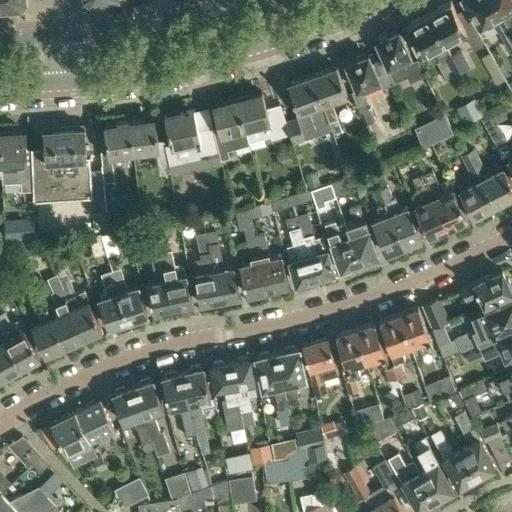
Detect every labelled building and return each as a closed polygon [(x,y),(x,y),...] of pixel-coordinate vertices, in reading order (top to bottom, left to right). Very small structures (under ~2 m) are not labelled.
[(511,46),(511,29),(493,0),(464,0),(480,25),(490,19),(493,23),(508,49),(511,46)] [(511,0),(493,0),(511,29),(511,7),(511,6),(511,5),(511,0)] [(464,25),(450,1),(429,13),(444,41),(464,31),(466,29),(464,25)] [(461,72),(451,54),(444,41),(429,13),(408,23),(424,52),(435,46),(442,58),(437,61),(447,80),(461,72)] [(466,29),(464,31),(473,48),(484,42),(473,22),(472,21),(464,25),(466,29)] [(424,74),(418,63),(413,65),(412,63),(414,62),(399,28),(389,32),(387,31),(374,37),(379,48),(388,66),(389,70),(394,81),(408,74),(411,80),(424,74)] [(388,66),(379,48),(369,52),(345,62),(356,88),(352,90),(358,104),(365,102),(367,100),(363,91),(382,83),(383,85),(394,81),(389,70),(388,66)] [(451,54),(461,72),(470,67),(460,50),(451,54)] [(313,73),(330,120),(338,117),(333,103),(329,105),(327,100),(347,93),(337,65),(313,73)] [(298,117),(286,121),(289,129),(290,132),(293,140),(332,127),(330,120),(313,73),(288,82),(299,111),(296,112),(298,117)] [(283,111),(268,113),(262,91),(237,97),(245,128),(248,140),(270,134),(271,137),(290,132),(289,129),(286,121),(283,111)] [(249,144),(248,140),(245,128),(237,97),(212,104),(218,127),(212,128),(218,154),(219,155),(227,154),(226,149),(236,147),(249,144)] [(475,97),(456,106),(464,123),(483,113),(475,97)] [(367,108),(361,111),(366,124),(375,121),(369,107),(367,108)] [(169,164),(218,154),(212,128),(209,129),(209,128),(198,130),(194,109),(164,115),(170,146),(166,147),(169,164)] [(161,174),(171,173),(169,164),(166,147),(165,139),(158,140),(155,118),(129,121),(133,152),(156,149),(161,174)] [(109,155),(133,152),(129,121),(103,125),(107,147),(101,148),(104,169),(105,180),(113,180),(109,155)] [(31,148),(31,152),(32,173),(33,190),(33,196),(91,192),(93,210),(107,209),(105,180),(104,169),(88,171),(86,127),(44,129),(45,147),(31,148)] [(33,190),(32,173),(31,152),(28,152),(27,130),(0,131),(1,162),(2,175),(2,181),(22,180),(23,190),(33,190)] [(508,158),(511,165),(511,151),(500,130),(491,135),(498,146),(505,159),(508,158)] [(386,136),(373,141),(377,151),(390,146),(386,136)] [(462,154),(466,164),(478,158),(473,148),(462,154)] [(483,167),(478,158),(466,164),(471,173),(477,170),(483,167)] [(511,194),(511,183),(511,182),(504,166),(481,177),(495,204),(511,194)] [(424,172),(448,227),(456,223),(458,225),(464,222),(464,220),(468,218),(449,176),(437,181),(432,169),(424,172)] [(319,170),(305,174),(308,186),(322,181),(319,170)] [(472,216),(495,204),(481,177),(477,170),(471,173),(468,174),(472,182),(459,188),(467,205),(472,216)] [(440,231),(448,227),(424,172),(412,178),(417,190),(410,193),(423,225),(428,236),(432,234),(434,235),(440,233),(440,231)] [(311,191),(317,210),(327,207),(325,202),(336,199),(331,184),(311,191)] [(391,212),(404,247),(416,243),(417,241),(421,239),(417,227),(409,205),(399,209),(394,197),(393,197),(387,184),(380,187),(391,212)] [(373,219),(381,242),(385,253),(390,251),(391,252),(404,247),(391,212),(380,187),(372,190),(377,204),(376,204),(380,216),(373,219)] [(241,192),(230,195),(232,204),(243,202),(241,192)] [(249,207),(251,216),(273,211),(270,200),(249,205),(249,207)] [(356,221),(346,225),(359,265),(371,261),(370,259),(378,256),(374,244),(360,204),(351,208),(356,221)] [(251,260),(239,262),(247,294),(250,293),(250,295),(260,293),(259,291),(267,289),(255,235),(249,207),(235,210),(239,230),(244,229),(251,260)] [(334,271),(332,264),(327,248),(323,234),(313,237),(305,210),(296,213),(314,277),(322,274),(324,276),(330,274),(331,272),(334,271)] [(288,259),(292,271),(295,282),(298,282),(301,283),(307,281),(308,278),(309,278),(314,277),(296,213),(286,216),(294,242),(286,245),(288,259)] [(33,220),(5,221),(6,241),(34,239),(33,220)] [(359,265),(346,225),(344,221),(336,224),(334,220),(324,223),(336,257),(340,269),(348,266),(349,268),(359,265)] [(129,222),(130,232),(138,230),(137,221),(129,222)] [(157,235),(158,241),(167,239),(163,224),(154,226),(157,235)] [(154,226),(138,230),(130,232),(128,232),(131,242),(157,235),(154,226)] [(209,246),(219,299),(226,297),(227,300),(236,298),(236,296),(239,295),(234,267),(224,269),(220,244),(217,229),(206,231),(209,246)] [(192,259),(194,275),(197,291),(200,302),(203,302),(203,304),(212,302),(212,300),(219,299),(209,246),(206,231),(196,233),(201,257),(192,259)] [(89,237),(95,256),(107,252),(100,233),(89,237)] [(255,235),(267,289),(276,287),(276,289),(286,287),(285,285),(288,284),(281,253),(270,256),(264,233),(255,235)] [(42,239),(19,241),(26,259),(46,251),(42,239)] [(112,271),(129,322),(140,319),(139,316),(147,313),(143,302),(139,286),(127,289),(121,268),(115,251),(107,254),(112,271)] [(192,303),(190,292),(186,274),(185,275),(184,269),(179,265),(175,266),(172,251),(161,253),(173,308),(180,306),(180,309),(190,306),(189,304),(192,303)] [(166,309),(173,308),(161,253),(151,256),(157,281),(147,283),(153,312),(156,311),(157,314),(166,312),(166,309)] [(506,280),(502,269),(460,288),(466,299),(475,295),(479,305),(484,303),(501,297),(511,292),(510,289),(511,288),(511,287),(508,279),(506,280)] [(99,298),(104,315),(108,326),(116,323),(117,326),(129,322),(112,271),(104,274),(110,295),(99,298)] [(77,339),(82,337),(61,289),(55,274),(48,277),(54,292),(52,293),(60,311),(51,315),(63,345),(64,348),(65,347),(77,342),(78,342),(77,339)] [(61,289),(82,337),(87,334),(89,337),(89,336),(102,331),(96,317),(89,299),(84,289),(74,293),(67,276),(60,279),(64,288),(61,289)] [(45,353),(46,356),(58,350),(59,350),(58,347),(63,345),(51,315),(43,297),(41,297),(34,280),(26,284),(41,319),(31,324),(39,342),(44,353),(45,353)] [(448,320),(438,297),(421,304),(431,328),(448,320)] [(460,337),(464,347),(496,333),(495,331),(511,323),(511,298),(474,315),(479,327),(459,336),(460,337)] [(422,317),(418,305),(398,312),(410,345),(419,342),(422,350),(433,346),(422,317)] [(0,314),(0,324),(7,337),(23,365),(26,363),(28,365),(29,365),(41,358),(39,355),(40,355),(22,324),(25,322),(22,316),(11,322),(5,311),(0,314)] [(401,348),(410,345),(398,312),(379,319),(383,332),(393,361),(405,356),(401,348)] [(387,362),(374,321),(355,327),(365,360),(373,357),(376,365),(387,362)] [(365,360),(355,327),(335,334),(339,345),(348,374),(359,371),(357,362),(365,360)] [(511,328),(497,335),(496,333),(464,347),(469,359),(501,345),(510,366),(511,365),(511,328)] [(331,347),(328,336),(312,340),(312,341),(307,342),(306,342),(302,343),(303,346),(303,348),(304,352),(309,368),(307,369),(314,396),(315,395),(326,393),(328,392),(324,378),(338,374),(334,361),(331,347)] [(22,365),(23,365),(7,337),(0,341),(0,364),(5,374),(9,372),(10,375),(11,375),(11,374),(22,368),(23,368),(22,365)] [(301,359),(299,347),(294,348),(294,345),(284,347),(285,350),(277,352),(289,404),(299,402),(294,380),(305,378),(301,359)] [(289,404),(277,352),(269,353),(268,351),(259,353),(260,355),(256,356),(262,386),(274,384),(279,406),(289,404)] [(252,369),(250,357),(247,357),(245,355),(238,356),(237,359),(230,360),(241,411),(251,409),(249,396),(257,394),(254,380),(252,369)] [(213,364),(210,364),(212,376),(214,387),(225,385),(230,412),(241,411),(230,360),(226,361),(223,362),(221,360),(214,361),(213,364)] [(401,363),(393,366),(396,377),(405,374),(401,363)] [(206,377),(203,366),(200,366),(199,364),(190,366),(191,368),(183,370),(198,431),(203,453),(209,451),(203,425),(207,424),(201,399),(210,397),(206,377)] [(399,385),(396,377),(393,366),(384,369),(387,380),(389,379),(392,387),(399,385)] [(509,398),(511,397),(511,369),(485,381),(488,387),(489,390),(503,384),(509,398)] [(165,374),(162,375),(169,406),(181,404),(188,434),(198,431),(183,370),(174,372),(174,370),(165,372),(165,374)] [(163,408),(157,389),(153,378),(150,379),(149,377),(140,380),(140,382),(132,385),(152,439),(154,446),(158,458),(159,463),(164,461),(162,453),(169,450),(162,429),(160,430),(153,412),(163,408)] [(469,384),(457,389),(462,398),(488,387),(485,381),(484,377),(469,384)] [(354,378),(344,381),(348,393),(349,393),(352,403),(360,401),(357,390),(358,390),(354,378)] [(152,439),(132,385),(124,388),(124,386),(115,389),(116,391),(113,392),(117,403),(124,422),(135,418),(144,442),(152,439)] [(419,388),(402,394),(407,407),(424,400),(419,388)] [(463,400),(462,398),(457,389),(451,393),(456,403),(463,400)] [(100,398),(87,404),(51,421),(56,432),(66,452),(115,429),(100,398)] [(422,403),(413,407),(418,419),(427,415),(422,403)] [(411,407),(391,417),(395,426),(415,416),(411,407)] [(487,469),(493,466),(464,410),(456,414),(470,441),(460,446),(477,478),(489,472),(487,469)] [(511,414),(501,419),(505,428),(511,424),(511,414)] [(333,419),(321,423),(325,438),(337,434),(334,422),(333,419)] [(375,420),(366,425),(374,440),(384,435),(375,420)] [(487,440),(499,435),(501,433),(496,422),(480,430),(485,441),(487,440)] [(296,431),(298,448),(301,447),(324,442),(320,425),(296,431)] [(466,484),(477,478),(460,446),(452,451),(440,428),(431,433),(458,485),(464,481),(466,484)] [(30,444),(23,436),(22,435),(11,442),(39,472),(49,464),(30,444)] [(509,456),(499,435),(487,440),(498,462),(509,456)] [(428,465),(419,470),(436,501),(449,494),(448,491),(453,489),(424,437),(415,442),(428,465)] [(294,438),(270,443),(273,458),(285,455),(288,453),(296,448),(294,438)] [(270,443),(269,444),(249,447),(252,463),(253,462),(254,467),(263,463),(262,461),(273,459),(273,458),(270,443)] [(323,444),(307,446),(309,460),(325,458),(323,444)] [(304,463),(301,447),(298,448),(296,448),(288,453),(289,465),(304,463)] [(426,507),(436,501),(419,470),(412,458),(405,462),(399,451),(390,456),(418,508),(425,504),(426,507)] [(101,453),(93,456),(99,469),(107,466),(101,453)] [(239,462),(227,465),(229,476),(251,468),(248,453),(238,455),(239,462)] [(391,490),(400,485),(385,459),(373,466),(384,485),(387,484),(391,490)] [(343,470),(352,486),(357,483),(356,480),(361,477),(354,464),(343,470)] [(202,466),(186,471),(192,489),(210,483),(206,468),(203,469),(202,466)] [(0,493),(2,492),(12,482),(0,469),(0,493)] [(184,471),(165,477),(171,496),(190,491),(184,471)] [(232,502),(256,498),(252,474),(228,478),(232,502)] [(137,476),(112,488),(121,506),(146,494),(137,476)] [(361,477),(356,480),(357,483),(352,486),(359,498),(364,495),(369,492),(361,477)] [(218,504),(232,502),(228,478),(202,487),(204,498),(217,496),(218,504)] [(31,511),(48,496),(38,486),(10,500),(2,492),(0,493),(0,511),(31,511)] [(202,487),(177,496),(179,510),(205,506),(204,498),(202,487)] [(403,511),(392,492),(370,505),(374,511),(403,511)] [(307,494),(312,507),(314,511),(322,511),(316,493),(307,494)] [(314,511),(312,507),(307,494),(300,495),(304,510),(304,511),(314,511)] [(374,511),(370,505),(364,495),(359,498),(354,501),(360,511),(357,511),(374,511)] [(49,511),(56,506),(48,496),(31,511),(49,511)] [(151,499),(137,501),(138,511),(179,511),(179,510),(177,496),(151,499)]
